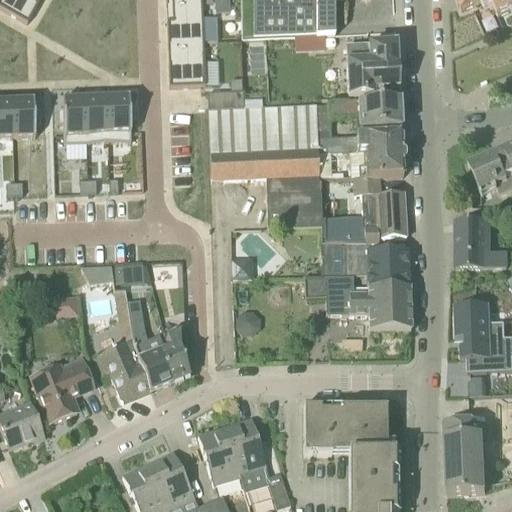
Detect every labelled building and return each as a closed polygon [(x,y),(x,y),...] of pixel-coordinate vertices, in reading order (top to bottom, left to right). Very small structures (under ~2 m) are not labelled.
[(35,0),(1,0),(0,2),(0,12),(27,28),(38,7),(33,4),(35,0)] [(249,0),(249,43),(296,41),(334,39),(334,3),(347,3),(346,0),(249,0)] [(454,0),(461,16),(481,7),(483,10),(490,13),(494,12),(496,10),(492,0),(454,0)] [(511,0),(492,0),(496,10),(494,12),(498,21),(511,14),(511,0)] [(201,4),(171,5),(172,25),(166,25),(167,48),(173,48),(202,47),(201,4)] [(228,4),(213,4),(214,18),(228,17),(228,4)] [(202,47),(173,48),(173,68),(167,68),(168,92),(204,91),(202,47)] [(396,72),(395,49),(365,50),(344,51),(346,66),(347,104),(371,103),(371,107),(371,108),(399,107),(397,72),(396,72)] [(229,85),(229,98),(241,97),(240,84),(229,85)] [(206,115),(206,97),(170,99),(170,116),(206,115)] [(129,128),(135,128),(135,112),(129,112),(128,101),(108,102),(108,149),(130,148),(129,128)] [(108,149),(108,102),(84,103),(85,150),(108,149)] [(56,131),(62,131),(63,151),(85,150),(84,103),(61,104),(62,114),(56,115),(56,131)] [(0,105),(0,143),(13,143),(12,105),(0,105)] [(34,131),(40,131),(40,115),(33,115),(33,105),(12,105),(13,143),(34,142),(34,131)] [(357,137),(400,135),(399,107),(371,108),(371,107),(328,110),(315,110),(314,110),(316,144),(329,143),(328,125),(356,124),(357,137)] [(265,184),(266,234),(320,233),(319,223),(318,183),(316,144),(314,110),(208,116),(210,186),(265,184)] [(400,139),(329,143),(316,144),(318,183),(360,182),(360,184),(377,183),(402,182),(400,139)] [(499,199),(511,192),(511,150),(468,170),(482,201),(497,195),(499,199)] [(368,254),(368,251),(378,250),(378,245),(405,243),(403,199),(378,200),(377,183),(360,184),(352,184),(353,201),(361,201),(362,222),(319,223),(320,233),(320,250),(343,250),(343,255),(368,254)] [(109,186),(109,198),(117,198),(117,186),(109,186)] [(79,187),(79,199),(87,199),(87,187),(79,187)] [(14,201),(13,189),(5,189),(6,201),(14,201)] [(22,201),(21,189),(13,189),(14,201),(22,201)] [(473,214),(472,193),(463,193),(464,214),(473,214)] [(511,205),(495,213),(502,227),(511,222),(511,205)] [(485,227),(455,227),(455,275),(485,275),(507,272),(505,257),(485,260),(485,227)] [(344,281),(353,280),(369,280),(370,292),(408,292),(406,256),(368,258),(368,254),(343,255),(344,281)] [(229,264),(230,287),(252,286),(229,264)] [(141,270),(113,272),(114,290),(143,288),(142,271),(141,270)] [(149,271),(142,271),(143,288),(150,288),(149,271)] [(88,290),(112,287),(110,272),(80,273),(88,290)] [(354,293),(354,284),(303,285),(304,304),(325,304),(326,321),(368,321),(369,335),(410,335),(408,292),(370,292),(354,293)] [(127,315),(126,307),(124,297),(124,295),(112,297),(115,317),(127,315)] [(60,324),(78,322),(76,301),(58,303),(60,324)] [(126,307),(127,315),(132,346),(133,353),(151,397),(171,388),(158,357),(163,355),(158,341),(146,346),(144,342),(139,305),(126,307)] [(511,343),(491,345),(489,310),(453,312),(455,343),(454,343),(454,344),(464,344),(465,352),(459,352),(459,353),(460,353),(460,366),(466,366),(467,379),(511,376),(511,343)] [(252,341),(259,334),(259,324),(252,316),(242,316),(235,324),(235,334),(242,340),(252,341)] [(171,388),(189,381),(176,350),(176,339),(165,344),(168,353),(163,355),(158,357),(171,388)] [(132,346),(102,359),(122,408),(151,397),(133,353),(132,346)] [(70,403),(92,394),(82,371),(60,380),(58,373),(31,383),(49,429),(76,418),(70,403)] [(470,399),(490,398),(489,380),(469,381),(470,399)] [(397,511),(397,458),(393,458),(393,446),(385,446),(385,409),(303,410),(303,460),(347,460),(347,511),(397,511)] [(0,423),(0,434),(8,455),(41,441),(29,411),(0,423)] [(239,483),(266,474),(251,425),(224,433),(239,483)] [(484,426),(444,428),(443,428),(445,464),(483,462),(483,443),(485,443),(484,426)] [(224,433),(197,441),(212,491),(239,483),(224,433)] [(178,511),(194,505),(172,458),(147,470),(166,511),(178,511)] [(447,500),(485,498),(483,462),(445,464),(447,500)] [(166,511),(147,470),(122,482),(135,511),(166,511)] [(274,511),(285,511),(290,511),(279,478),(265,483),(274,511)] [(224,511),(220,502),(207,507),(209,511),(224,511)]
